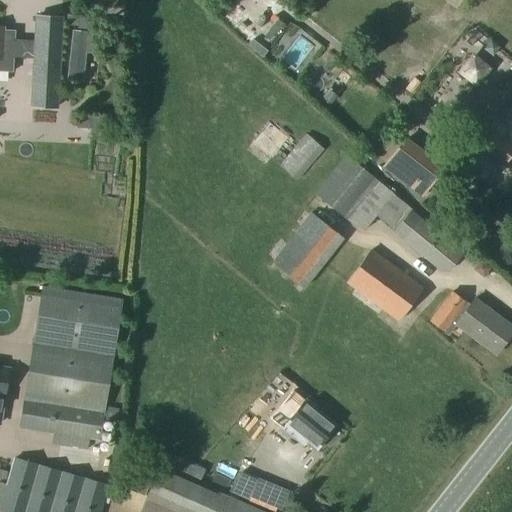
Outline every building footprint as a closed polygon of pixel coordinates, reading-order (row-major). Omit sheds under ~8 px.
[(12,42),(13,33),(3,32),(3,28),(0,27),(0,50),(3,51),(3,54),(11,55),(11,57),(34,58),(58,59),(58,58),(60,24),(60,18),(36,17),(35,43),(21,42),(12,42)] [(94,30),(95,18),(77,17),(76,28),(94,30)] [(72,30),(68,80),(84,82),(87,51),(101,53),(103,33),(72,30)] [(426,62),(437,37),(423,31),(412,56),(426,62)] [(0,70),(11,71),(11,57),(11,55),(3,54),(3,51),(0,50),(0,70)] [(55,108),(58,59),(34,58),(31,107),(55,108)] [(307,133),(281,164),(299,180),(326,149),(307,133)] [(511,154),(511,148),(493,133),(482,148),(504,165),(511,154)] [(441,171),(403,142),(383,167),(421,196),(441,171)] [(347,155),(315,194),(347,220),(379,181),(347,155)] [(511,214),(511,213),(511,161),(511,162),(485,185),(511,214)] [(379,181),(347,220),(364,231),(375,218),(392,196),(394,194),(379,181)] [(392,232),(409,210),(392,196),(375,218),(392,232)] [(409,210),(392,232),(446,273),(462,252),(409,210)] [(312,212),(272,263),(305,289),(345,239),(312,212)] [(372,249),(347,282),(398,321),(424,288),(372,249)] [(453,290),(428,322),(447,336),(455,324),(497,355),(511,334),(511,325),(475,298),(471,303),(453,290)] [(39,294),(16,427),(54,433),(52,446),(86,452),(88,439),(97,441),(120,308),(39,294)] [(272,392),(258,405),(268,414),(281,401),(272,392)] [(309,400),(281,430),(305,449),(307,447),(315,454),(339,427),(309,400)] [(0,486),(0,509),(10,511),(101,511),(109,486),(57,470),(14,458),(6,488),(0,486)] [(268,511),(161,465),(145,502),(167,511),(268,511)] [(154,471),(144,467),(134,491),(144,495),(154,471)]
